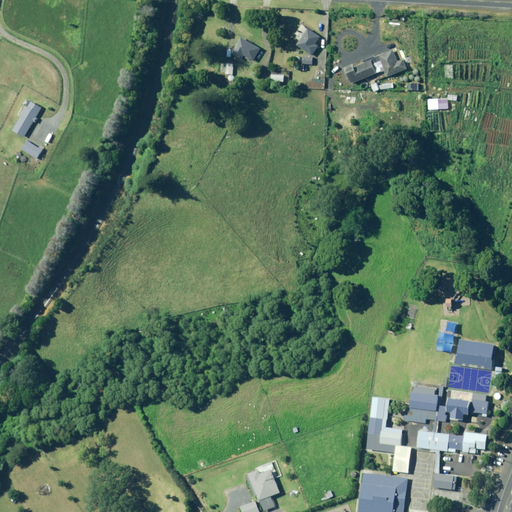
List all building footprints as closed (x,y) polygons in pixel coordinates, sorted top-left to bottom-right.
[(416,382),(442,386),(446,356),(422,353),(420,363),(411,361),(409,374),(417,375),(416,382)] [(425,419),(442,421),(445,405),(439,405),(440,394),(412,390),(408,414),(403,413),(402,420),(424,423),(425,419)] [(488,402),(449,396),(446,411),(449,411),(449,417),(462,419),(463,412),(486,415),(488,402)] [(390,399),(372,397),(366,439),(400,444),(403,429),(386,426),(390,399)] [(463,437),(417,430),(415,445),(483,456),(487,434),(464,430),(463,437)] [(410,448),(395,445),(391,469),(407,471),(410,448)] [(255,469),(243,476),(255,501),(273,495),(269,472),(258,476),(255,469)] [(453,474),(434,471),(432,487),(451,490),(453,474)] [(401,511),(407,478),(363,472),(357,511),(401,511)]
